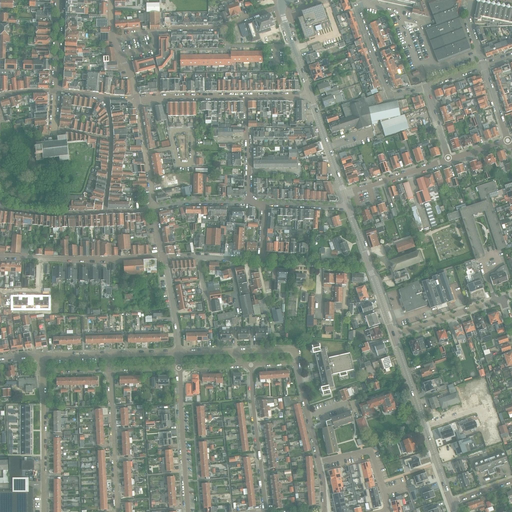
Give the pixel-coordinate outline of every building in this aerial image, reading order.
[(13,0),(2,0),(0,0),(0,8),(13,8),(13,0)] [(87,0),(79,0),(66,0),(66,13),(78,14),(87,14),(88,8),(84,8),(83,8),(84,3),(87,4),(87,1),(87,0)] [(237,15),(238,14),(238,13),(241,12),(238,3),(243,1),(242,0),(234,0),(235,3),(227,6),(230,16),(231,16),(232,17),(233,16),(234,17),(237,16),(237,15)] [(412,13),(428,17),(421,0),(377,0),(377,1),(413,8),(412,13)] [(426,29),(439,63),(471,51),(457,16),(459,16),(461,0),(432,0),(428,2),(437,25),(432,26),(426,29)] [(108,1),(101,1),(101,3),(99,3),(99,8),(102,9),(102,10),(107,10),(108,3),(108,1)] [(477,3),(474,20),(474,21),(475,24),(486,24),(486,27),(511,26),(511,9),(511,7),(508,9),(506,6),(503,8),(501,5),(498,7),(496,4),(493,6),(491,3),(488,5),(486,2),(483,4),(481,1),(478,3),(477,3)] [(159,3),(146,3),(147,12),(159,12),(159,3)] [(349,3),(339,6),(340,8),(343,7),(344,11),(351,9),(349,3)] [(323,5),(322,5),(301,12),(303,17),(298,18),(305,39),(316,36),(312,25),(328,20),(323,5)] [(50,11),(31,10),(31,12),(36,12),(36,19),(50,20),(50,11)] [(224,23),(228,21),(225,11),(220,13),(224,23)] [(144,13),(145,24),(142,24),(142,26),(150,26),(150,29),(160,29),(159,12),(144,13)] [(348,20),(354,18),(352,12),(346,14),(346,13),(342,15),(343,18),(347,17),(348,20)] [(8,13),(0,13),(0,22),(8,22),(16,23),(16,19),(15,19),(15,17),(11,16),(11,19),(8,18),(8,13)] [(127,20),(128,28),(132,28),(132,27),(134,27),(140,27),(139,22),(144,22),(143,14),(139,14),(139,19),(127,20)] [(165,18),(165,26),(171,26),(171,17),(171,15),(169,15),(169,18),(166,18),(166,14),(163,14),(163,18),(165,18)] [(245,23),(239,25),(243,38),(249,36),(251,42),(260,39),(257,32),(259,31),(259,32),(265,29),(266,32),(271,30),(270,28),(275,26),(270,14),(255,20),(254,21),(253,20),(245,23)] [(128,28),(127,20),(119,20),(118,16),(115,16),(115,21),(116,29),(121,28),(123,28),(123,29),(128,28)] [(350,27),(357,24),(354,18),(348,20),(350,27)] [(50,20),(36,19),(33,19),(32,22),(38,22),(38,27),(50,28),(50,20)] [(108,27),(107,19),(96,19),(96,24),(92,24),(93,25),(93,26),(93,27),(100,27),(108,27)] [(371,29),(378,26),(378,25),(381,24),(379,20),(369,24),(371,29)] [(65,22),(65,31),(77,31),(77,25),(81,25),(81,22),(77,22),(65,22)] [(353,33),(359,31),(357,24),(350,27),(353,33)] [(378,26),(371,29),(373,34),(380,31),(380,30),(383,29),(381,26),(379,27),(378,26)] [(482,28),(476,28),(481,42),(486,40),(482,28)] [(375,39),(382,36),(385,35),(383,30),(380,31),(373,34),(375,39)] [(359,31),(353,33),(355,39),(362,37),(359,31)] [(65,32),(65,40),(77,40),(78,40),(79,32),(65,32)] [(100,42),(108,42),(108,33),(100,33),(100,42)] [(164,35),(159,35),(159,41),(159,49),(159,52),(159,56),(155,57),(159,70),(163,69),(173,56),(173,51),(168,51),(168,48),(168,41),(168,35),(168,33),(164,33),(164,35)] [(10,35),(0,35),(0,43),(6,43),(6,42),(10,42),(10,35)] [(508,49),(504,37),(501,38),(503,42),(500,43),(503,51),(508,49)] [(28,38),(28,45),(36,46),(36,49),(36,51),(41,51),(41,46),(50,46),(50,39),(36,38),(34,38),(28,38)] [(352,49),(355,48),(364,45),(362,39),(354,42),(356,45),(351,46),(352,49)] [(503,51),(500,43),(498,44),(496,40),(493,41),(498,53),(503,51)] [(498,53),(493,41),(490,42),(492,46),(489,47),(492,55),(498,53)] [(6,47),(6,50),(5,52),(9,52),(10,49),(7,49),(7,48),(7,45),(7,43),(6,43),(0,43),(0,47),(6,47)] [(310,50),(312,49),(313,51),(322,48),(321,43),(311,46),(308,47),(309,50),(310,50)] [(357,49),(359,53),(366,50),(364,45),(355,48),(355,49),(357,49)] [(492,55),(489,47),(486,48),(485,45),(482,46),(486,57),(492,55)] [(32,49),(32,58),(37,58),(38,55),(38,53),(49,54),(50,46),(41,46),(41,51),(36,51),(36,49),(32,49)] [(382,57),(391,54),(393,53),(392,50),(390,51),(389,48),(380,52),(382,57)] [(359,53),(359,55),(355,57),(353,58),(354,61),(368,55),(366,50),(359,53)] [(38,53),(38,55),(40,55),(40,60),(36,60),(36,61),(33,61),(49,61),(49,54),(38,53)] [(315,53),(305,56),(308,64),(314,62),(315,62),(314,59),(318,58),(316,53),(315,53)] [(384,62),(393,59),(391,54),(382,57),(384,62)] [(357,62),(361,61),(362,63),(370,60),(368,55),(354,61),(355,64),(357,62)] [(104,62),(99,62),(100,65),(102,65),(104,64),(104,65),(107,64),(107,62),(115,62),(115,58),(115,57),(107,56),(104,56),(104,62)] [(64,57),(64,65),(82,67),(86,67),(90,67),(90,65),(90,64),(82,64),(83,57),(64,57)] [(155,68),(153,57),(138,61),(132,62),(135,74),(141,72),(155,68)] [(386,68),(395,64),(394,61),(400,59),(399,57),(397,57),(393,59),(384,62),(386,68)] [(314,62),(315,64),(309,66),(309,67),(309,68),(310,70),(311,70),(311,71),(320,68),(319,65),(323,64),(324,66),(330,64),(328,58),(322,60),(322,61),(320,62),(319,61),(315,62),(314,62)] [(17,60),(12,60),(5,60),(5,69),(8,70),(11,70),(15,70),(17,70),(17,60)] [(362,63),(363,66),(361,67),(362,69),(372,66),(370,60),(362,63)] [(33,61),(24,61),(23,69),(33,70),(41,70),(49,70),(49,61),(33,61)] [(105,71),(107,70),(118,70),(117,62),(115,62),(107,62),(107,64),(104,65),(103,65),(103,70),(104,70),(105,71)] [(388,73),(403,67),(402,64),(398,66),(399,68),(397,69),(395,64),(386,68),(388,73)] [(492,70),(494,75),(506,71),(506,72),(510,70),(508,64),(500,67),(492,70)] [(365,71),(366,74),(374,71),(372,66),(362,69),(357,71),(359,74),(361,73),(365,71)] [(390,78),(399,74),(397,70),(399,69),(400,70),(403,69),(403,67),(388,73),(390,78)] [(321,71),(320,68),(311,71),(313,77),(322,74),(324,73),(324,71),(321,71)] [(41,70),(33,70),(33,71),(34,71),(34,74),(39,74),(39,77),(42,77),(42,79),(49,79),(49,71),(41,71),(41,70)] [(63,79),(72,80),(74,80),(74,76),(76,76),(76,72),(75,72),(64,71),(63,79)] [(365,77),(366,80),(376,76),(374,71),(366,74),(367,77),(365,77)] [(494,75),(496,81),(504,78),(503,76),(507,74),(506,72),(506,71),(494,75)] [(98,93),(100,73),(87,72),(87,75),(86,80),(86,82),(85,91),(98,93)] [(106,72),(104,94),(110,94),(111,86),(111,79),(110,79),(110,75),(118,75),(118,72),(110,72),(106,72)] [(205,78),(205,73),(195,74),(195,77),(195,92),(203,91),(203,78),(205,78)] [(326,75),(322,76),(322,74),(313,77),(312,78),(313,80),(314,80),(314,81),(328,77),(332,75),(331,73),(326,75)] [(161,74),(161,80),(161,92),(170,92),(170,79),(169,79),(165,79),(165,74),(161,74)] [(180,92),(180,82),(180,79),(172,79),(172,74),(169,74),(169,79),(170,79),(170,92),(180,92)] [(392,83),(406,77),(405,74),(400,77),(399,74),(390,78),(392,83)] [(367,82),(369,82),(370,85),(378,81),(376,76),(366,80),(367,82)] [(469,84),(472,83),(473,85),(482,83),(480,76),(475,77),(475,76),(467,79),(469,84)] [(186,92),(195,92),(195,77),(193,77),(193,82),(186,82),(186,92)] [(206,83),(206,91),(217,91),(217,83),(216,83),(216,77),(213,78),(212,80),(208,80),(208,83),(206,83)] [(217,81),(217,83),(217,91),(226,91),(226,77),(223,77),(223,81),(217,81)] [(406,77),(392,83),(393,87),(402,84),(401,81),(404,80),(405,83),(408,82),(406,77)] [(292,90),(300,90),(300,86),(298,86),(298,81),(294,81),(294,78),(292,78),(292,90)] [(63,88),(69,89),(69,84),(72,84),(72,82),(72,80),(63,79),(63,88)] [(39,82),(38,82),(32,82),(32,80),(30,80),(30,89),(38,89),(39,82)] [(44,80),(39,80),(38,80),(38,82),(39,82),(38,89),(49,89),(49,84),(45,84),(44,80)] [(154,83),(148,84),(149,93),(157,92),(157,86),(157,80),(154,80),(154,83)] [(69,84),(69,89),(77,90),(78,81),(74,81),(74,82),(72,82),(72,84),(69,84)] [(85,91),(86,82),(78,81),(77,90),(85,91)] [(378,92),(376,88),(380,87),(378,81),(370,85),(371,87),(369,88),(370,91),(370,90),(372,94),(378,92)] [(461,81),(454,83),(457,91),(460,90),(463,89),(463,88),(464,88),(463,85),(462,85),(461,81)] [(333,88),(330,89),(328,82),(318,86),(320,94),(326,92),(327,95),(338,91),(337,86),(333,87),(333,88)] [(499,91),(507,89),(509,88),(508,85),(510,84),(510,82),(507,83),(497,86),(499,91)] [(470,87),(471,90),(471,93),(484,89),(482,83),(470,87)] [(145,87),(138,88),(139,93),(140,94),(149,93),(148,84),(145,84),(145,85),(145,87)] [(448,86),(451,95),(456,93),(453,84),(448,86)] [(451,95),(448,86),(442,88),(446,97),(451,95)] [(439,96),(443,95),(441,89),(434,91),(437,100),(440,99),(439,96)] [(484,89),(471,93),(472,96),(473,98),(474,98),(476,97),(485,94),(484,89)] [(328,98),(322,100),(325,107),(335,104),(342,102),(340,95),(338,91),(327,95),(328,98)] [(511,95),(511,92),(509,94),(501,97),(502,102),(511,99),(510,97),(511,95)] [(30,107),(32,107),(35,107),(48,106),(48,105),(48,94),(47,94),(33,94),(33,99),(30,99),(30,103),(30,107)] [(71,110),(72,105),(73,96),(64,95),(62,96),(62,100),(61,109),(71,110)] [(347,128),(356,125),(357,130),(368,126),(377,124),(376,121),(380,120),(400,116),(400,114),(403,114),(402,111),(401,108),(399,109),(397,101),(377,105),(376,104),(375,101),(374,98),(373,95),(365,98),(365,97),(362,98),(341,105),(346,119),(345,119),(341,120),(329,124),(332,133),(344,129),(345,132),(348,131),(347,128)] [(411,98),(413,104),(422,101),(421,96),(411,98)] [(476,105),(478,105),(488,101),(486,96),(474,100),(475,102),(475,103),(476,105)] [(9,99),(10,104),(11,107),(16,106),(16,108),(19,108),(18,104),(17,105),(15,97),(9,98),(9,99)] [(502,102),(504,107),(511,104),(511,101),(511,102),(511,99),(502,102)] [(110,100),(111,105),(120,106),(120,111),(122,111),(122,108),(127,109),(128,104),(128,101),(110,100)] [(92,113),(94,115),(93,116),(93,117),(95,115),(103,106),(98,101),(97,103),(94,109),(92,113)] [(415,110),(424,107),(422,101),(413,104),(415,110)] [(481,108),(481,109),(489,107),(488,101),(478,105),(480,108),(481,108)] [(217,102),(208,103),(208,120),(211,120),(211,117),(211,113),(211,110),(214,110),(214,113),(214,115),(217,115),(217,102)] [(256,102),(248,102),(248,110),(250,110),(250,109),(252,109),(252,111),(256,111),(256,102)] [(271,112),(271,102),(263,102),(264,117),(263,117),(263,124),(264,124),(264,127),(266,127),(266,123),(266,117),(267,117),(267,112),(271,112)] [(289,112),(289,104),(292,104),(292,102),(289,102),(283,102),(283,113),(286,113),(286,115),(289,115),(289,112)] [(196,116),(196,103),(191,103),(191,104),(190,104),(190,103),(179,103),(179,104),(178,104),(178,103),(168,103),(168,105),(166,105),(166,113),(168,113),(168,116),(196,116)] [(208,120),(208,103),(201,103),(201,105),(197,105),(197,111),(201,110),(201,111),(205,111),(205,120),(208,120)] [(450,105),(449,105),(439,108),(442,115),(448,113),(452,112),(450,105)] [(95,115),(97,118),(106,112),(103,106),(95,115)] [(158,122),(165,120),(162,106),(155,107),(158,122)] [(106,112),(97,118),(96,119),(98,122),(107,116),(106,112)] [(462,115),(456,117),(458,122),(464,119),(463,118),(465,117),(465,115),(464,112),(461,113),(462,115)] [(449,117),(448,113),(442,115),(444,122),(455,119),(454,115),(449,117)] [(478,113),(474,114),(474,117),(478,126),(479,129),(482,128),(478,113)] [(328,123),(339,120),(337,114),(327,118),(328,123)] [(380,122),(380,123),(384,136),(408,128),(404,115),(380,122)] [(100,126),(99,125),(102,123),(103,124),(104,123),(109,120),(107,116),(98,122),(97,123),(98,125),(98,127),(100,127),(100,126)] [(47,125),(47,118),(29,119),(28,119),(25,119),(25,123),(33,122),(35,121),(35,126),(39,126),(47,125)] [(71,129),(76,130),(77,123),(77,122),(79,122),(80,118),(76,118),(75,118),(75,120),(72,120),(71,127),(71,129)] [(65,126),(71,127),(72,120),(60,119),(60,126),(60,127),(65,128),(65,126)] [(454,129),(452,122),(445,124),(448,131),(454,129)] [(492,126),(489,127),(492,138),(499,136),(495,123),(492,124),(492,126)] [(486,140),(492,138),(489,127),(490,130),(488,130),(487,127),(488,127),(487,124),(483,125),(485,131),(483,132),(486,140)] [(243,133),(243,128),(218,128),(212,128),(212,137),(218,138),(218,137),(233,137),(233,133),(243,133)] [(318,137),(315,129),(305,129),(306,132),(307,135),(311,133),(312,139),(318,137)] [(472,130),(469,131),(471,136),(473,144),(480,142),(476,129),(472,130)] [(135,140),(137,140),(140,140),(139,132),(138,133),(133,133),(128,134),(127,134),(127,135),(114,136),(114,141),(126,140),(126,138),(128,138),(128,135),(135,135),(135,140)] [(294,132),(294,134),(295,141),(306,141),(305,135),(304,135),(304,132),(294,132)] [(306,141),(312,139),(311,133),(307,135),(306,132),(304,132),(304,135),(305,135),(306,141)] [(402,141),(407,140),(405,132),(399,134),(402,141)] [(453,149),(459,147),(458,141),(456,133),(454,134),(455,137),(454,138),(454,139),(450,140),(453,149)] [(35,148),(40,148),(41,155),(35,155),(36,157),(35,158),(35,159),(36,159),(36,160),(43,159),(44,159),(44,158),(48,158),(49,159),(49,158),(54,157),(54,158),(55,158),(55,157),(59,157),(60,160),(59,160),(59,161),(60,161),(60,162),(61,162),(61,161),(68,160),(68,161),(69,161),(69,160),(70,160),(70,159),(69,159),(69,156),(69,155),(68,150),(67,145),(67,143),(66,136),(58,137),(58,136),(57,136),(57,137),(56,137),(56,138),(57,138),(58,141),(55,141),(52,141),(52,142),(52,138),(48,138),(48,142),(47,142),(47,141),(47,142),(42,143),(42,142),(41,142),(41,143),(36,143),(36,142),(35,142),(36,143),(35,143),(35,144),(36,144),(36,147),(35,147),(36,147),(36,148),(35,148)] [(467,145),(472,144),(469,136),(460,139),(463,147),(467,146),(467,145)] [(147,144),(148,149),(155,148),(154,141),(152,141),(152,143),(147,144)] [(298,150),(299,155),(300,158),(305,157),(322,151),(319,142),(298,150)] [(419,148),(412,150),(416,163),(423,160),(422,157),(425,156),(421,144),(418,145),(419,148)] [(431,157),(440,155),(437,147),(432,148),(431,145),(428,146),(431,157)] [(254,147),(254,158),(262,158),(261,147),(254,147)] [(300,158),(299,155),(298,150),(297,150),(292,150),(289,150),(289,156),(281,156),(281,157),(274,158),(274,156),(268,156),(268,158),(262,158),(254,158),(254,169),(297,168),(297,158),(300,158)] [(407,150),(401,152),(403,159),(402,159),(404,163),(405,166),(411,164),(407,150)] [(504,163),(507,162),(504,151),(496,153),(499,162),(501,161),(501,162),(504,162),(504,163)] [(395,152),(389,154),(390,158),(391,163),(392,167),(393,167),(394,170),(400,168),(397,160),(400,159),(398,153),(395,154),(395,152)] [(134,159),(134,160),(134,163),(144,163),(142,153),(138,153),(139,158),(138,158),(138,159),(134,159)] [(485,166),(495,163),(492,154),(488,156),(483,158),(485,166)] [(382,155),(378,157),(380,163),(381,164),(380,164),(382,173),(388,171),(387,168),(390,167),(389,162),(386,163),(385,163),(384,163),(384,161),(382,155)] [(352,156),(347,157),(341,159),(343,165),(354,161),(352,156)] [(107,163),(96,160),(96,161),(101,162),(100,167),(96,166),(96,169),(106,171),(106,168),(107,169),(107,163)] [(479,169),(482,167),(480,161),(477,163),(476,161),(469,163),(471,168),(472,171),(473,175),(476,174),(475,170),(479,169)] [(357,166),(361,165),(361,162),(358,163),(355,164),(353,165),(352,163),(343,166),(345,171),(357,166)] [(122,172),(123,164),(113,163),(112,171),(122,172)] [(318,175),(326,175),(327,163),(323,163),(318,163),(318,170),(318,175)] [(375,175),(379,174),(377,167),(375,167),(374,164),(372,165),(373,168),(369,170),(371,177),(375,176),(375,175)] [(460,174),(468,171),(466,164),(462,165),(462,164),(455,167),(458,178),(461,177),(460,174)] [(144,165),(135,165),(135,169),(138,168),(138,170),(138,173),(145,173),(144,169),(144,165)] [(345,172),(347,177),(358,174),(356,168),(345,172)] [(449,178),(453,177),(450,168),(444,170),(446,179),(445,179),(446,183),(451,182),(449,178)] [(96,177),(97,177),(106,179),(107,172),(95,170),(95,169),(92,169),(92,171),(97,173),(96,177)] [(444,185),(439,171),(434,173),(436,181),(438,186),(442,185),(444,185)] [(357,176),(360,175),(360,173),(358,174),(347,177),(349,184),(358,181),(357,176)] [(193,197),(202,197),(202,195),(203,182),(206,183),(207,175),(203,175),(194,174),(193,194),(193,197)] [(431,174),(423,177),(426,188),(433,186),(435,193),(438,192),(436,185),(435,186),(433,182),(434,181),(431,174)] [(226,197),(226,187),(227,187),(227,184),(227,179),(227,176),(225,176),(225,184),(220,184),(220,185),(220,187),(218,188),(218,189),(220,190),(220,197),(226,197)] [(244,187),(244,178),(235,177),(235,178),(235,184),(238,184),(238,187),(239,187),(244,187)] [(431,201),(428,193),(426,188),(423,177),(416,180),(420,192),(416,193),(420,204),(431,201)] [(330,182),(323,182),(325,186),(326,192),(327,192),(327,193),(330,201),(335,202),(336,200),(330,182)] [(403,184),(406,194),(407,198),(413,196),(408,182),(403,184)] [(462,217),(473,252),(475,259),(476,260),(478,259),(484,257),(482,251),(481,251),(480,248),(481,247),(479,242),(478,242),(477,239),(478,238),(476,233),(475,233),(474,230),(475,229),(473,224),(472,224),(471,221),(472,220),(470,215),(486,210),(487,214),(486,214),(488,220),(489,219),(490,225),(492,232),(493,231),(494,234),(493,235),(495,241),(495,240),(497,243),(496,244),(498,249),(506,247),(506,249),(507,249),(506,246),(504,241),(503,236),(493,208),(492,203),(490,198),(489,194),(496,191),(497,191),(496,191),(495,188),(496,188),(494,182),(478,187),(479,191),(478,191),(480,197),(481,196),(483,202),(459,210),(459,211),(447,215),(449,221),(462,217)] [(402,184),(396,186),(399,194),(399,195),(400,199),(403,198),(404,200),(408,199),(407,198),(406,194),(406,193),(405,193),(402,184)] [(400,199),(399,195),(399,194),(398,195),(397,192),(396,192),(394,186),(388,188),(391,197),(394,196),(396,200),(400,199)] [(293,200),(293,188),(287,187),(287,190),(285,190),(285,199),(293,200)] [(263,194),(263,192),(263,189),(254,189),(254,195),(258,198),(258,194),(263,194)] [(170,200),(170,198),(170,197),(167,198),(166,194),(164,195),(163,192),(157,193),(158,196),(156,197),(157,203),(170,200)] [(321,201),(330,201),(327,193),(327,192),(326,192),(322,192),(321,201)] [(104,197),(93,194),(92,193),(90,199),(91,199),(103,202),(104,197)] [(132,209),(132,202),(134,202),(140,202),(140,193),(134,193),(134,198),(132,198),(127,198),(127,202),(124,202),(124,209),(132,209)] [(103,203),(103,202),(91,199),(90,204),(87,203),(87,210),(93,210),(102,210),(103,203)] [(75,205),(75,210),(83,210),(83,202),(80,201),(75,201),(74,201),(74,205),(75,205)] [(385,215),(388,214),(387,211),(386,208),(386,209),(384,203),(377,205),(380,213),(384,212),(385,215)] [(274,218),(274,214),(277,214),(277,209),(269,209),(268,218),(274,218)] [(305,210),(305,219),(314,219),(314,212),(314,211),(305,210)] [(370,222),(372,222),(371,219),(370,214),(369,215),(368,210),(365,211),(364,210),(362,211),(362,212),(361,212),(364,222),(369,220),(370,222)] [(11,231),(12,224),(14,224),(16,213),(11,212),(11,217),(10,217),(10,218),(11,218),(10,222),(9,223),(8,223),(8,224),(8,226),(7,230),(11,231)] [(23,221),(23,214),(16,213),(14,224),(14,227),(17,227),(17,225),(23,225),(23,224),(23,221)] [(32,225),(33,215),(23,214),(23,221),(23,224),(30,225),(30,227),(28,227),(28,231),(31,231),(32,225)] [(44,226),(44,216),(33,215),(32,225),(43,225),(43,226),(44,226)] [(227,223),(226,231),(234,231),(233,251),(245,251),(246,248),(246,250),(256,251),(257,243),(243,242),(244,228),(235,228),(235,223),(231,223),(231,215),(227,215),(227,223)] [(77,227),(77,216),(75,216),(68,216),(69,227),(76,227),(77,227)] [(335,228),(342,225),(339,216),(328,220),(330,225),(333,224),(335,228)] [(500,222),(503,229),(505,228),(504,224),(510,222),(509,219),(500,222)] [(384,231),(382,226),(384,225),(383,222),(375,225),(376,228),(365,232),(367,236),(376,233),(376,234),(384,231)] [(220,236),(226,236),(226,227),(220,226),(220,229),(214,229),(213,246),(220,246),(220,236)] [(163,236),(173,234),(172,228),(169,229),(169,227),(161,228),(162,233),(163,236)] [(376,234),(376,233),(367,236),(371,249),(380,246),(376,234)] [(173,234),(163,236),(163,239),(164,243),(175,241),(173,234)] [(11,249),(11,253),(20,253),(21,245),(22,235),(12,235),(12,246),(11,249)] [(117,235),(118,236),(119,250),(131,250),(129,235),(117,235)] [(197,235),(197,237),(197,239),(197,238),(197,239),(195,239),(194,245),(196,245),(196,248),(202,249),(202,245),(203,245),(204,236),(197,235)] [(62,240),(61,240),(61,256),(69,256),(68,245),(68,240),(69,237),(64,237),(64,238),(62,238),(62,240)] [(340,237),(332,240),(336,251),(338,251),(341,250),(342,253),(344,252),(345,255),(348,254),(349,254),(348,251),(350,250),(346,241),(342,243),(340,237)] [(412,238),(395,244),(398,252),(401,251),(402,253),(404,252),(404,250),(415,247),(412,238)] [(111,256),(111,244),(104,244),(104,241),(100,241),(100,244),(100,256),(111,256)] [(297,242),(296,252),(299,252),(298,254),(304,254),(305,249),(307,249),(308,249),(308,244),(305,244),(299,243),(299,242),(297,242)] [(30,248),(26,248),(24,248),(24,245),(21,245),(20,253),(26,253),(29,254),(30,248)] [(144,246),(140,246),(139,246),(139,245),(135,246),(136,255),(145,254),(144,246)] [(166,255),(174,254),(174,250),(174,249),(174,246),(170,247),(170,246),(165,247),(166,255)] [(46,249),(45,248),(45,255),(53,255),(53,249),(51,249),(51,247),(47,247),(46,249)] [(413,265),(423,262),(419,251),(388,261),(390,265),(389,266),(390,269),(391,268),(392,272),(393,272),(394,274),(399,272),(399,270),(409,266),(410,269),(414,267),(413,265)] [(151,272),(156,272),(157,272),(156,267),(157,267),(156,259),(123,261),(124,275),(142,274),(142,272),(144,271),(144,269),(147,269),(147,273),(151,273),(151,272)] [(209,262),(209,270),(217,271),(219,271),(219,262),(209,262)] [(34,264),(26,264),(26,276),(34,276),(34,264)] [(493,274),(491,274),(492,276),(490,277),(493,285),(497,284),(497,285),(498,285),(500,284),(500,283),(508,280),(506,276),(509,275),(506,265),(504,266),(502,267),(501,268),(499,269),(496,272),(496,271),(496,272),(495,273),(494,273),(493,274)] [(253,313),(244,266),(235,268),(238,284),(241,284),(243,295),(239,296),(243,315),(253,313)] [(56,283),(56,278),(65,279),(65,272),(62,272),(62,267),(56,267),(56,270),(53,269),(52,283),(56,283)] [(76,280),(77,270),(73,270),(73,268),(67,267),(66,279),(67,279),(67,283),(76,283),(76,280)] [(85,268),(80,268),(80,280),(85,280),(85,282),(89,282),(89,270),(85,270),(85,268)] [(99,271),(96,271),(96,268),(90,268),(90,280),(95,280),(95,282),(99,282),(99,271)] [(109,271),(106,271),(106,268),(100,268),(100,280),(106,280),(106,284),(109,284),(109,271)] [(219,271),(217,271),(217,276),(220,275),(220,276),(222,275),(223,279),(226,279),(232,278),(230,269),(224,271),(221,272),(219,271)] [(287,278),(287,270),(278,269),(278,281),(283,281),(284,278),(287,278)] [(406,270),(399,272),(394,274),(395,277),(393,277),(395,284),(409,279),(409,278),(408,274),(407,274),(407,272),(406,270)] [(251,274),(253,281),(253,285),(250,286),(252,294),(257,293),(257,290),(262,289),(259,273),(251,274)] [(422,283),(419,284),(418,281),(409,284),(409,286),(398,290),(401,296),(400,297),(402,302),(404,302),(407,312),(427,305),(429,304),(430,308),(437,306),(437,305),(441,304),(441,305),(454,300),(444,273),(431,277),(432,279),(429,280),(428,280),(421,282),(422,283)] [(482,288),(480,283),(483,282),(481,277),(480,277),(478,273),(472,275),(474,280),(472,281),(468,282),(471,293),(476,291),(476,290),(482,288)] [(306,285),(306,282),(305,282),(305,275),(297,274),(296,282),(303,282),(303,285),(306,285)] [(335,275),(324,274),(324,284),(335,284),(335,275)] [(336,284),(339,285),(339,287),(335,287),(334,309),(341,309),(341,303),(342,303),(342,288),(342,285),(346,285),(347,275),(342,275),(336,275),(336,284)] [(353,281),(351,281),(350,281),(350,286),(357,286),(358,286),(358,282),(363,282),(363,278),(361,278),(361,275),(353,275),(353,281)] [(356,288),(358,295),(366,292),(364,287),(360,288),(360,287),(356,288)] [(220,291),(209,293),(210,300),(217,299),(221,298),(220,291)] [(368,298),(366,292),(358,295),(360,299),(356,300),(357,304),(362,303),(361,302),(364,300),(368,298)] [(257,296),(256,296),(251,297),(255,317),(261,315),(257,296)] [(22,300),(19,300),(19,297),(13,297),(13,309),(22,309),(22,306),(22,300)] [(22,297),(22,300),(22,306),(25,306),(25,309),(31,309),(31,300),(28,300),(28,297),(26,297),(24,297),(22,297)] [(36,306),(39,306),(40,306),(40,300),(40,297),(38,297),(37,297),(36,297),(33,297),(33,300),(31,300),(31,309),(36,309),(36,306)] [(40,306),(39,306),(39,309),(49,309),(49,297),(42,297),(42,300),(40,300),(40,306)] [(309,297),(309,315),(307,315),(307,327),(313,327),(313,325),(316,325),(316,320),(314,320),(314,297),(310,297),(309,297)] [(219,300),(211,301),(212,312),(221,310),(219,300)] [(334,303),(325,302),(324,315),(325,315),(325,319),(334,320),(334,303)] [(371,303),(363,306),(361,306),(363,313),(365,312),(373,309),(371,303)] [(3,305),(0,304),(0,313),(11,314),(11,309),(3,309),(3,305)] [(280,309),(272,311),(274,322),(280,321),(279,317),(281,316),(280,309)] [(218,320),(234,317),(233,312),(217,315),(218,320)] [(498,312),(488,315),(491,325),(494,324),(498,334),(504,332),(503,328),(502,328),(501,323),(502,323),(498,312)] [(370,326),(378,323),(375,314),(369,316),(368,314),(363,315),(366,324),(369,323),(370,326)] [(30,318),(31,318),(30,315),(22,316),(23,326),(29,325),(31,325),(30,318)] [(477,324),(475,324),(477,328),(479,328),(479,329),(476,330),(478,337),(476,338),(477,341),(479,341),(479,340),(483,339),(481,332),(483,331),(482,328),(485,327),(482,318),(476,320),(477,324)] [(354,329),(359,328),(356,319),(351,320),(354,329)] [(467,322),(470,331),(473,330),(474,335),(475,337),(477,337),(472,321),(467,322)] [(464,323),(463,324),(467,337),(472,336),(470,331),(467,322),(467,323),(466,322),(464,323)] [(286,337),(286,333),(281,333),(281,334),(274,333),(272,324),(270,324),(272,336),(281,337),(281,336),(286,337)] [(457,326),(453,327),(457,340),(460,339),(461,339),(461,340),(465,338),(464,338),(465,338),(464,335),(460,325),(459,324),(457,325),(457,326)] [(372,339),(382,336),(378,327),(366,331),(367,335),(371,334),(372,339)] [(444,342),(448,341),(447,338),(444,330),(441,331),(441,330),(436,332),(439,340),(443,339),(444,342)] [(30,333),(23,334),(26,349),(32,348),(30,333)] [(508,341),(506,336),(497,339),(498,342),(495,342),(496,345),(508,341)] [(420,345),(418,346),(416,340),(414,341),(414,340),(413,341),(412,340),(410,341),(409,342),(412,352),(413,354),(414,355),(417,354),(418,353),(417,351),(426,348),(426,349),(428,348),(431,347),(433,346),(430,339),(424,342),(422,337),(417,339),(420,345)] [(378,343),(371,345),(373,349),(375,348),(378,356),(387,353),(387,352),(387,351),(387,349),(386,349),(384,343),(383,341),(378,343)] [(497,346),(498,349),(498,350),(501,349),(502,352),(511,349),(509,343),(503,345),(503,344),(497,346)] [(321,377),(323,387),(321,388),(322,392),(323,392),(323,395),(331,393),(330,390),(329,390),(329,388),(334,387),(331,375),(340,373),(340,376),(348,375),(347,371),(354,369),(350,353),(327,359),(325,349),(320,350),(320,348),(321,347),(320,344),(312,346),(313,349),(313,353),(315,353),(320,372),(316,373),(317,378),(321,377)] [(506,360),(511,357),(511,352),(501,355),(502,357),(504,357),(506,360)] [(490,353),(484,355),(486,362),(492,360),(490,353)] [(389,368),(393,366),(390,357),(372,363),(374,368),(375,369),(378,368),(377,367),(382,365),(383,370),(385,369),(386,372),(390,371),(389,368)] [(424,369),(420,370),(421,372),(420,372),(421,373),(420,374),(421,376),(422,376),(422,377),(432,374),(430,370),(435,369),(433,364),(432,362),(423,365),(424,367),(424,369)] [(16,376),(15,373),(14,365),(8,366),(9,371),(7,372),(8,377),(16,376)] [(511,378),(511,371),(510,372),(509,369),(502,372),(505,378),(511,376),(511,378)] [(241,380),(242,380),(242,374),(234,374),(234,386),(241,385),(241,380)] [(192,384),(186,384),(187,396),(193,396),(193,395),(198,395),(199,395),(199,380),(198,375),(192,375),(192,379),(192,380),(192,384)] [(159,385),(170,384),(169,376),(159,376),(159,378),(156,378),(156,377),(152,378),(153,387),(156,387),(156,382),(159,382),(159,385)] [(35,378),(19,379),(19,388),(26,387),(26,393),(33,393),(33,387),(36,387),(35,378)] [(438,392),(446,389),(445,385),(437,388),(434,379),(430,380),(423,383),(424,387),(426,392),(437,388),(438,392)] [(448,406),(460,402),(455,387),(448,389),(451,395),(443,398),(441,395),(436,397),(428,399),(432,409),(441,406),(442,408),(443,411),(448,409),(448,406)] [(340,391),(343,401),(350,399),(349,397),(354,395),(351,388),(347,389),(346,389),(340,391)] [(500,393),(499,389),(492,392),(493,396),(494,399),(498,398),(497,395),(500,393)] [(390,394),(367,402),(359,405),(363,417),(375,413),(373,406),(379,404),(380,405),(382,404),(385,413),(391,411),(392,412),(395,411),(396,409),(395,407),(393,400),(392,400),(390,394)] [(269,406),(267,406),(267,404),(274,403),(274,399),(266,400),(259,401),(260,409),(269,408),(269,406)] [(269,408),(260,409),(261,418),(268,417),(271,417),(270,410),(269,408)] [(158,410),(159,415),(162,415),(162,421),(170,420),(170,414),(169,414),(169,410),(158,410)] [(338,452),(332,426),(334,426),(334,427),(354,421),(350,412),(331,418),(331,419),(325,421),(327,427),(322,428),(328,454),(338,452)] [(364,418),(356,420),(361,432),(368,430),(364,418)] [(466,419),(460,422),(463,431),(475,427),(473,421),(467,423),(466,419)] [(162,424),(159,425),(158,425),(158,430),(166,430),(166,427),(171,427),(170,420),(162,421),(162,424)] [(444,431),(440,433),(442,439),(453,436),(449,426),(443,428),(444,431)] [(403,441),(399,443),(403,453),(407,452),(407,453),(408,453),(408,454),(413,453),(412,451),(416,450),(414,445),(414,444),(413,441),(413,442),(412,438),(411,438),(410,435),(407,436),(408,439),(406,440),(405,436),(403,437),(404,438),(402,438),(403,441)] [(463,440),(451,444),(453,447),(454,447),(457,455),(467,452),(470,450),(469,449),(467,443),(471,442),(469,438),(463,440)] [(504,452),(473,463),(476,472),(479,470),(480,473),(484,472),(483,469),(486,468),(488,474),(489,474),(495,472),(493,466),(500,463),(500,466),(504,465),(503,462),(507,461),(504,452)] [(461,460),(463,459),(462,456),(456,458),(457,461),(453,463),(454,468),(455,468),(457,472),(464,469),(461,460)] [(22,469),(22,468),(22,467),(22,465),(22,461),(22,457),(9,457),(9,482),(22,482),(22,471),(22,469)] [(228,458),(229,466),(237,465),(240,465),(240,462),(237,462),(235,462),(235,457),(228,458)] [(413,458),(405,461),(406,466),(409,465),(410,469),(421,466),(419,459),(414,461),(413,458)] [(8,470),(8,460),(0,460),(0,470),(3,470),(8,470)] [(34,462),(22,462),(22,472),(34,471),(34,462)] [(369,462),(358,464),(359,471),(370,468),(369,462)] [(171,470),(174,470),(173,463),(167,464),(161,465),(162,465),(161,465),(162,473),(171,473),(171,470)] [(370,468),(359,471),(360,477),(372,475),(370,468)] [(461,488),(469,485),(467,479),(468,479),(466,472),(459,475),(460,478),(458,479),(461,488)] [(425,473),(413,477),(416,487),(423,484),(422,481),(428,480),(425,473)] [(360,477),(359,477),(361,484),(362,484),(373,481),(372,475),(360,477)] [(373,481),(362,484),(363,490),(365,490),(375,488),(375,487),(373,481)] [(375,488),(365,490),(367,496),(378,494),(376,487),(375,487),(375,488)] [(28,491),(0,490),(0,511),(33,511),(34,489),(34,488),(28,488),(28,489),(28,491)] [(426,489),(420,491),(421,494),(423,494),(425,500),(435,497),(432,490),(427,492),(426,489)] [(367,496),(364,497),(366,503),(368,503),(379,500),(378,494),(367,496)] [(396,501),(391,502),(392,509),(403,506),(402,499),(401,499),(396,501)] [(480,499),(467,503),(469,510),(482,505),(480,499)] [(379,500),(368,503),(370,509),(381,507),(379,500)]
